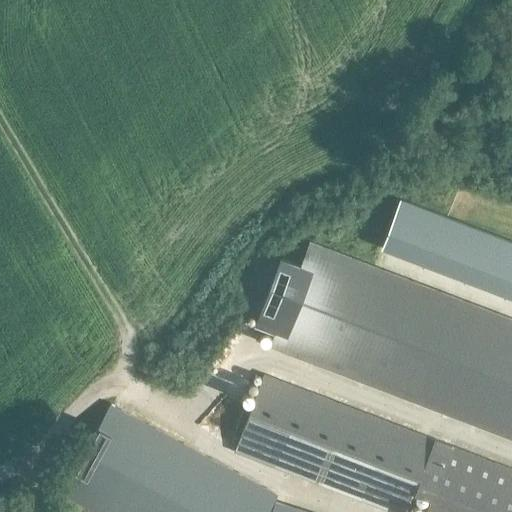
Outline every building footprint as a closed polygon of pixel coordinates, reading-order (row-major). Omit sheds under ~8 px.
[(511,242),(400,200),(380,250),(511,300),(511,242)] [(511,318),(310,242),(301,266),(281,259),(255,326),(275,334),(270,347),(511,439),(511,318)] [(264,375),(235,452),(393,511),(404,511),(413,489),(421,491),(422,491),(429,494),(428,497),(467,511),(511,511),(511,469),(436,440),(264,375)] [(96,511),(265,511),(276,493),(111,404),(62,494),(96,511)] [(314,511),(277,499),(272,511),(314,511)]
